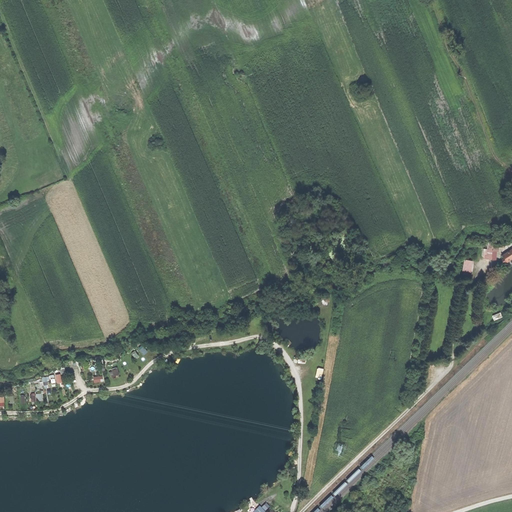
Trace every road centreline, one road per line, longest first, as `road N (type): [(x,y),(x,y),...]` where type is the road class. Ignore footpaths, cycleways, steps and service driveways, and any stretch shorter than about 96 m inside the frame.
road 1 (track): [(293,511),(299,395),(285,357),(256,334),(194,341),(153,361),(128,385),(89,391),(53,410),(0,414)]
road 2 (track): [(302,511),(447,372),(461,291),(480,271)]
road 3 (track): [(493,155),(433,0)]
